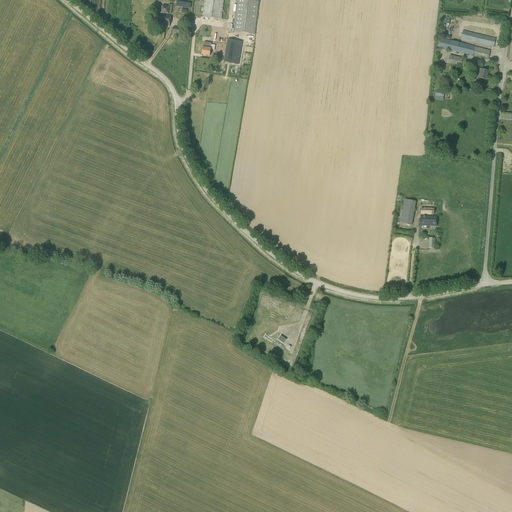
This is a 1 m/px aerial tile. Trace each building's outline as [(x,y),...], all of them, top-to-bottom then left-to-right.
[(221,19),(223,0),(204,0),(202,17),(221,19)] [(255,34),(258,1),(247,0),(237,0),(233,32),(255,34)] [(170,16),(171,12),(160,10),(160,15),(158,14),(157,25),(169,27),(171,16),(170,16)] [(494,47),(496,39),(463,31),(461,39),(494,47)] [(238,65),(242,42),(227,39),(223,62),(238,65)] [(488,60),(490,51),(444,40),(442,49),(488,60)] [(210,49),(211,43),(204,42),(203,48),(202,48),(201,55),(210,56),(211,49),(210,49)] [(471,68),(473,62),(463,60),(463,58),(449,55),(447,64),(461,67),(461,66),(471,68)] [(486,80),(488,71),(477,68),(474,79),(478,80),(479,78),(486,80)] [(411,225),(416,202),(404,199),(399,223),(411,225)] [(434,215),(434,208),(434,204),(421,204),(421,214),(434,215)] [(436,226),(437,216),(421,216),(420,226),(436,226)]
